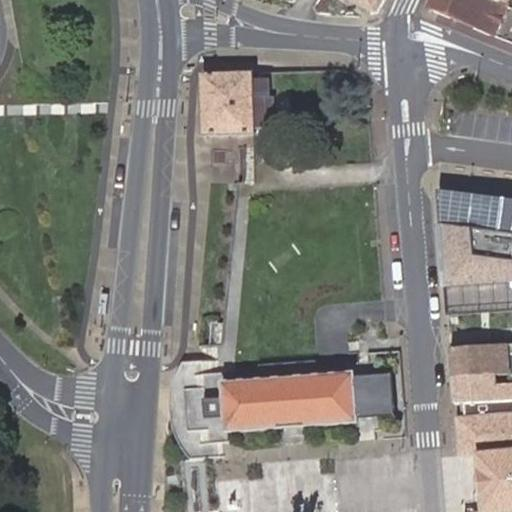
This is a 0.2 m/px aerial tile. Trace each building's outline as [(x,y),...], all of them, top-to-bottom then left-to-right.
[(342,0),(372,20),(383,0),(342,0)] [(493,37),(507,4),(498,0),(435,0),(431,11),(493,37)] [(511,6),(507,4),(493,37),(511,44),(511,6)] [(271,78),(202,86),(208,141),(259,136),(259,130),(276,129),(274,110),(279,109),(278,98),(273,98),(271,78)] [(511,236),(511,202),(439,194),(447,290),(511,287),(511,263),(476,257),(475,232),(511,236)] [(511,346),(451,350),(454,380),(511,376),(511,346)] [(211,421),(212,431),(212,436),(359,425),(358,421),(356,386),(355,378),(355,374),(210,386),(210,400),(211,421)] [(355,378),(356,386),(358,421),(397,419),(394,375),(355,378)] [(454,380),(456,404),(465,403),(511,400),(511,383),(511,376),(454,380)] [(211,421),(210,400),(190,402),(191,422),(211,421)] [(511,511),(511,400),(465,403),(466,418),(457,419),(460,459),(480,458),(484,511),(511,511)]
